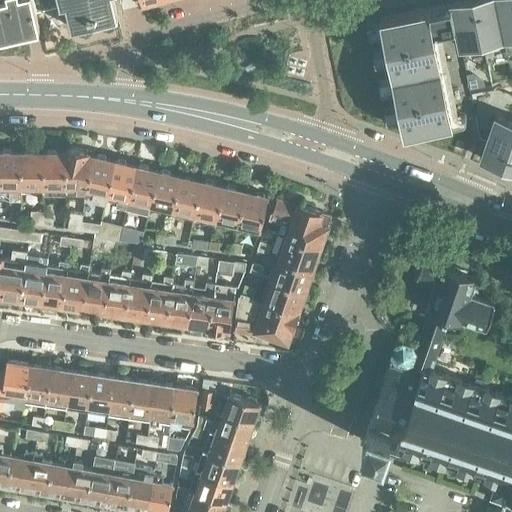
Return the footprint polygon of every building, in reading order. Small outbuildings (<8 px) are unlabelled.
[(0,0),(0,37),(25,32),(28,31),(39,28),(40,28),(37,18),(35,10),(33,0),(0,0)] [(58,0),(59,4),(66,3),(70,21),(70,25),(71,27),(73,27),(73,26),(73,24),(72,24),(71,18),(80,16),(86,15),(87,15),(87,16),(99,13),(98,12),(105,10),(114,8),(115,14),(116,17),(118,16),(117,14),(113,0),(58,0)] [(429,6),(380,16),(404,131),(453,121),(475,117),(479,138),(486,140),(480,157),(500,164),(511,168),(511,0),(457,0),(450,2),(429,6)] [(66,152),(67,153),(66,188),(66,197),(75,197),(75,195),(85,195),(86,191),(87,189),(93,155),(87,154),(88,151),(68,146),(66,152)] [(2,151),(0,151),(0,185),(9,186),(8,198),(21,199),(21,186),(21,152),(12,151),(10,149),(4,149),(2,151)] [(28,187),(44,187),(44,152),(34,152),(32,150),(26,149),(24,152),(21,152),(21,186),(28,187)] [(60,188),(66,188),(67,153),(66,152),(57,152),(55,150),(48,150),(47,152),(44,152),(44,187),(60,188)] [(86,191),(94,192),(92,201),(95,202),(94,204),(104,206),(107,195),(115,160),(107,158),(105,156),(99,154),(96,156),(93,155),(87,189),(86,191)] [(117,209),(127,212),(137,165),(127,163),(125,160),(119,159),(116,161),(115,160),(107,195),(119,197),(117,209)] [(148,217),(151,204),(159,170),(149,168),(147,166),(141,164),(138,166),(137,165),(127,212),(148,217)] [(151,204),(173,209),(181,176),(171,173),(169,170),(163,169),(160,171),(159,170),(151,204)] [(191,176),(184,174),(182,176),(181,176),(173,209),(187,213),(195,214),(203,180),(192,178),(191,176)] [(195,214),(216,219),(224,185),(214,183),(213,181),(206,179),(204,181),(203,180),(195,214)] [(224,185),(216,219),(215,224),(238,228),(239,223),(246,191),(236,188),(235,186),(228,184),(226,186),(224,185)] [(248,191),(246,191),(239,223),(238,228),(259,233),(260,228),(268,196),(265,195),(264,193),(257,191),(255,193),(248,191)] [(298,205),(277,198),(269,221),(284,226),(287,218),(290,219),(285,234),(320,246),(325,231),(323,230),(327,217),(320,215),(321,211),(299,203),(298,205)] [(29,223),(42,225),(43,217),(44,211),(31,211),(29,223)] [(21,214),(10,212),(9,220),(20,222),(21,214)] [(68,229),(80,230),(81,221),(82,214),(69,212),(68,229)] [(53,218),(43,217),(42,225),(52,227),(53,218)] [(94,233),(94,235),(114,238),(119,239),(122,223),(103,219),(101,223),(99,233),(94,233)] [(80,230),(94,233),(99,233),(101,223),(81,221),(80,230)] [(31,230),(0,225),(0,235),(30,240),(31,230)] [(144,230),(131,228),(129,241),(137,243),(142,239),(144,230)] [(31,230),(30,240),(41,242),(42,231),(31,230)] [(155,241),(166,242),(168,234),(156,232),(155,241)] [(71,247),(73,236),(61,234),(59,245),(71,247)] [(176,235),(168,234),(166,242),(175,244),(176,235)] [(285,234),(277,256),(312,268),(315,258),(318,257),(320,251),(319,248),(320,246),(285,234)] [(111,254),(112,248),(114,238),(94,235),(91,251),(111,254)] [(83,237),(73,236),(71,247),(81,248),(83,237)] [(192,247),(210,250),(211,240),(193,237),(192,247)] [(119,241),(119,239),(114,238),(112,248),(124,250),(125,242),(119,241)] [(273,243),(262,239),(259,248),(269,252),(273,243)] [(220,242),(211,240),(210,250),(219,252),(220,242)] [(232,251),(242,252),(243,243),(239,242),(234,241),(232,251)] [(134,246),(133,256),(154,259),(156,249),(134,246)] [(11,258),(0,256),(0,295),(3,296),(3,298),(11,299),(11,297),(21,299),(27,261),(27,252),(12,249),(11,258)] [(167,251),(156,249),(154,259),(165,261),(167,251)] [(197,265),(198,255),(186,254),(185,263),(197,265)] [(208,256),(198,255),(197,265),(207,266),(208,256)] [(277,256),(270,277),(305,289),(308,280),(311,278),(313,272),(312,269),(312,268),(277,256)] [(21,299),(42,302),(48,264),(48,258),(38,257),(37,262),(27,261),(21,299)] [(435,337),(441,338),(449,318),(463,323),(464,318),(494,328),(500,310),(493,308),(495,303),(469,294),(475,275),(424,257),(421,265),(419,265),(415,278),(425,282),(426,280),(435,283),(425,310),(429,311),(422,330),(436,334),(435,337)] [(42,302),(63,305),(67,282),(69,267),(70,261),(60,259),(59,265),(48,264),(42,302)] [(235,270),(244,271),(245,261),(236,261),(235,270)] [(265,265),(254,261),(251,270),(261,274),(265,265)] [(84,308),(90,269),(91,264),(80,262),(79,268),(69,267),(67,282),(63,305),(84,308)] [(84,308),(105,311),(108,288),(110,272),(111,268),(101,266),(100,271),(90,269),(84,308)] [(129,291),(131,275),(132,270),(122,269),(121,274),(110,272),(108,288),(105,311),(125,314),(129,291)] [(125,314),(146,317),(152,278),(153,273),(143,271),(142,277),(131,275),(129,291),(125,314)] [(146,317),(167,320),(170,296),(173,281),(173,276),(164,274),(163,280),(152,278),(146,317)] [(167,320),(188,323),(193,289),(194,284),(194,279),(185,277),(184,283),(173,281),(170,296),(167,320)] [(245,283),(242,292),(299,312),(299,311),(298,310),(300,301),(303,300),(306,294),(304,291),(305,289),(270,277),(263,297),(254,294),(257,287),(245,283)] [(208,329),(215,281),(207,279),(205,291),(193,289),(188,323),(208,326),(208,329)] [(237,284),(215,281),(208,329),(224,331),(225,329),(230,329),(237,284)] [(294,327),(299,312),(242,292),(239,306),(234,330),(255,333),(256,329),(264,331),(262,335),(278,340),(279,337),(287,339),(292,326),(294,327)] [(416,347),(397,340),(363,440),(381,447),(402,454),(403,450),(497,482),(491,498),(511,504),(511,396),(484,386),(485,382),(475,379),(473,383),(431,368),(441,338),(435,337),(436,334),(422,330),(416,347)] [(25,404),(26,400),(27,395),(31,363),(7,359),(5,371),(0,370),(0,371),(0,410),(5,398),(14,402),(25,404)] [(52,366),(31,363),(27,395),(26,400),(46,403),(52,366)] [(46,403),(68,406),(73,369),(52,366),(46,403)] [(88,410),(89,404),(94,372),(73,369),(68,406),(88,410)] [(89,404),(110,407),(115,375),(94,372),(89,404)] [(136,378),(115,375),(110,407),(131,410),(136,378)] [(142,417),(151,419),(157,381),(136,378),(131,410),(142,412),(142,417)] [(160,415),(172,416),(178,384),(157,381),(151,419),(160,420),(160,415)] [(172,422),(180,423),(181,418),(193,419),(198,387),(178,384),(172,416),(172,422)] [(215,390),(203,388),(200,404),(212,408),(215,390)] [(218,409),(255,422),(255,421),(253,420),(260,402),(257,401),(256,398),(249,396),(247,397),(230,392),(226,402),(221,400),(218,409)] [(218,409),(211,429),(248,442),(255,422),(218,409)] [(199,412),(197,423),(203,426),(207,414),(199,412)] [(44,415),(33,413),(31,423),(42,425),(44,415)] [(51,426),(64,428),(66,419),(53,417),(51,426)] [(75,421),(66,419),(64,428),(73,429),(75,421)] [(0,422),(0,432),(9,434),(10,424),(0,422)] [(98,434),(106,435),(107,426),(86,422),(85,432),(93,433),(93,438),(97,439),(98,434)] [(200,437),(203,426),(197,423),(192,434),(200,437)] [(27,426),(25,436),(38,438),(40,429),(27,426)] [(117,427),(107,426),(106,435),(115,437),(117,427)] [(47,430),(40,429),(38,438),(46,440),(47,430)] [(209,451),(241,462),(248,442),(211,429),(208,437),(213,439),(209,451)] [(136,440),(148,442),(149,433),(137,430),(136,440)] [(65,442),(77,445),(79,435),(66,433),(65,442)] [(159,434),(149,433),(148,442),(157,444),(159,434)] [(184,436),(168,434),(166,444),(176,446),(180,446),(184,436)] [(79,435),(77,445),(85,446),(87,436),(79,435)] [(0,484),(8,486),(14,453),(3,451),(4,445),(0,444),(0,484)] [(140,456),(157,459),(159,449),(142,447),(140,456)] [(25,455),(14,453),(8,486),(28,489),(35,451),(26,449),(25,455)] [(159,449),(157,459),(176,462),(177,452),(159,449)] [(183,450),(181,463),(189,466),(194,454),(183,450)] [(28,489),(48,493),(54,460),(42,458),(43,452),(35,451),(28,489)] [(234,482),(241,462),(209,451),(205,463),(200,461),(197,469),(234,482)] [(65,462),(54,460),(48,493),(68,496),(75,458),(66,456),(65,462)] [(68,496),(89,500),(95,468),(82,466),(84,459),(75,458),(68,496)] [(108,503),(128,507),(135,475),(122,473),(124,461),(116,460),(115,465),(108,503)] [(181,463),(179,472),(186,475),(189,466),(181,463)] [(104,470),(95,468),(89,500),(108,503),(115,465),(105,464),(104,470)] [(135,475),(128,507),(148,510),(155,473),(155,469),(147,467),(145,477),(135,475)] [(200,480),(196,491),(225,502),(227,503),(234,482),(197,469),(194,478),(200,480)] [(155,473),(148,510),(156,511),(168,511),(173,482),(162,480),(163,474),(155,473)] [(221,511),(225,502),(196,491),(178,485),(176,497),(186,501),(187,498),(193,499),(188,511),(221,511)]
